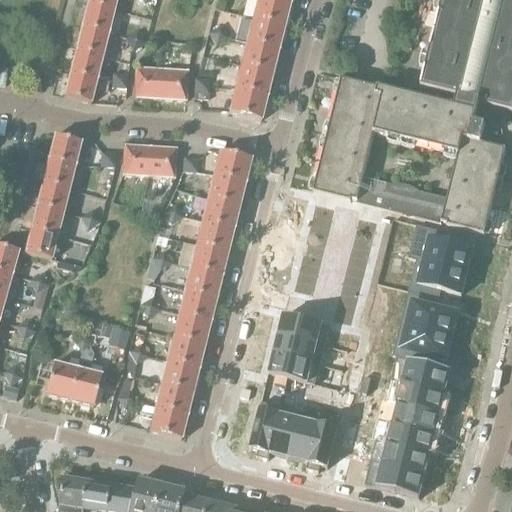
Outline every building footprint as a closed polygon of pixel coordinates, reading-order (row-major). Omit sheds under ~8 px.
[(86,0),(85,6),(112,12),(115,0),(86,0)] [(255,0),(250,21),(283,30),(288,7),(261,0),(255,0)] [(511,112),(511,0),(442,0),(420,90),(424,91),(422,101),(341,81),(312,195),(484,237),(505,151),(497,149),(497,147),(498,144),(498,142),(498,139),(497,137),(497,135),(496,132),(494,130),(493,128),(491,126),(489,125),(487,123),(496,109),(511,112)] [(85,6),(80,29),(106,36),(112,12),(85,6)] [(244,44),(277,53),(283,30),(250,21),(244,44)] [(106,36),(80,29),(74,53),(101,60),(106,36)] [(221,44),(228,41),(220,29),(214,32),(221,44)] [(215,48),(221,44),(214,32),(207,35),(202,59),(212,61),(215,48)] [(123,41),(127,47),(139,40),(136,34),(123,41)] [(139,40),(127,47),(130,53),(143,46),(139,40)] [(271,76),(277,53),(244,44),(239,68),(271,76)] [(74,53),(68,76),(95,83),(101,60),(74,53)] [(233,92),(265,99),(271,76),(239,68),(233,92)] [(132,101),(133,101),(158,103),(160,73),(134,71),(132,101)] [(158,103),(183,105),(184,105),(186,75),(160,73),(158,103)] [(68,76),(62,99),(89,106),(95,83),(68,76)] [(227,115),(260,123),(265,99),(233,92),(227,115)] [(52,138),(46,163),(73,169),(80,145),(52,138)] [(149,149),(123,148),(121,178),(147,180),(149,149)] [(175,151),(149,149),(147,180),(173,181),(175,151)] [(217,154),(211,178),(244,186),(249,162),(217,154)] [(182,160),(181,167),(195,168),(196,161),(182,160)] [(46,163),(41,182),(40,186),(67,193),(73,169),(46,163)] [(181,167),(181,174),(190,175),(195,175),(195,168),(181,167)] [(181,174),(177,183),(182,182),(189,179),(190,175),(181,174)] [(238,209),(243,187),(244,186),(211,178),(206,202),(238,209)] [(40,186),(34,209),(61,217),(67,193),(40,186)] [(200,225),(207,227),(232,232),(238,209),(206,202),(200,225)] [(61,217),(34,209),(28,233),(55,240),(61,217)] [(162,216),(166,222),(178,215),(174,209),(162,216)] [(91,212),(85,216),(93,228),(99,225),(91,212)] [(140,220),(155,224),(156,219),(142,214),(140,220)] [(178,215),(166,222),(170,228),(181,221),(178,215)] [(93,228),(85,216),(79,220),(87,232),(93,228)] [(227,255),(232,233),(232,232),(207,227),(200,225),(194,247),(207,251),(227,255)] [(416,228),(408,260),(416,263),(466,275),(472,251),(452,246),(454,237),(416,228)] [(22,255),(41,260),(50,262),(55,240),(28,233),(22,255)] [(194,247),(188,271),(221,279),(227,255),(207,251),(194,247)] [(0,250),(0,275),(10,279),(17,254),(4,251),(0,250)] [(156,269),(168,260),(163,254),(151,262),(156,269)] [(172,266),(168,260),(156,269),(151,262),(146,281),(155,284),(159,274),(160,275),(172,266)] [(416,263),(408,295),(438,302),(440,293),(460,298),(466,275),(416,263)] [(70,267),(56,264),(54,271),(69,275),(70,267)] [(188,271),(182,294),(207,300),(215,302),(221,279),(188,271)] [(10,279),(0,275),(0,300),(4,302),(10,279)] [(34,280),(40,292),(47,288),(40,276),(34,280)] [(34,280),(27,283),(34,295),(40,292),(34,280)] [(182,294),(176,318),(209,326),(215,302),(207,300),(182,294)] [(408,295),(400,327),(450,339),(456,316),(436,311),(438,302),(408,295)] [(151,302),(139,308),(139,309),(142,315),(155,308),(151,302)] [(158,314),(155,308),(142,315),(146,321),(158,314)] [(176,318),(170,341),(203,349),(209,326),(176,318)] [(282,318),(278,337),(324,349),(329,330),(282,318)] [(15,329),(19,335),(31,329),(27,323),(15,329)] [(91,324),(87,337),(98,339),(101,327),(91,324)] [(400,327),(392,359),(422,366),(424,358),(444,363),(450,339),(400,327)] [(31,329),(19,335),(22,341),(34,335),(31,329)] [(127,334),(113,330),(108,346),(122,350),(127,334)] [(85,335),(79,338),(86,351),(88,350),(92,347),(85,335)] [(278,337),(273,357),(319,368),(324,349),(278,337)] [(79,338),(73,342),(80,354),(86,351),(79,338)] [(170,341),(165,364),(197,373),(203,349),(170,341)] [(133,351),(141,364),(147,360),(139,348),(133,351)] [(78,363),(67,405),(92,411),(101,378),(98,378),(101,369),(90,366),(92,357),(88,350),(86,351),(80,354),(78,363)] [(135,368),(141,364),(133,351),(127,355),(135,368)] [(314,388),(319,368),(273,357),(268,376),(275,378),(314,388)] [(46,391),(44,399),(67,405),(78,363),(69,360),(66,370),(52,366),(52,368),(46,391)] [(396,360),(390,383),(444,397),(449,376),(450,373),(396,360)] [(350,376),(353,364),(345,362),(342,374),(350,376)] [(165,364),(165,365),(159,387),(192,395),(197,373),(165,364)] [(16,384),(22,381),(14,369),(8,372),(16,384)] [(8,372),(2,376),(9,388),(16,384),(8,372)] [(342,374),(339,385),(347,387),(350,376),(342,374)] [(287,381),(275,378),(273,386),(285,389),(287,381)] [(390,383),(384,404),(439,418),(444,397),(390,383)] [(159,387),(153,411),(186,419),(192,395),(159,387)] [(3,401),(15,403),(18,392),(6,389),(3,401)] [(116,401),(120,407),(132,400),(128,394),(116,401)] [(120,407),(123,413),(135,406),(132,400),(120,407)] [(381,403),(376,423),(434,438),(439,418),(384,404),(381,403)] [(267,462),(269,456),(280,410),(261,405),(249,451),(257,453),(256,459),(267,462)] [(269,456),(288,461),(299,415),(280,410),(269,456)] [(147,434),(180,443),(186,419),(153,411),(147,434)] [(319,419),(299,415),(288,461),(307,466),(319,419)] [(319,419),(307,466),(306,472),(317,475),(319,469),(327,471),(338,424),(319,419)] [(376,423),(371,443),(375,444),(429,458),(434,438),(376,423)] [(375,444),(370,465),(424,478),(429,458),(375,444)] [(370,465),(364,488),(418,502),(424,478),(370,465)] [(83,511),(84,511),(83,511),(89,479),(64,475),(58,511),(83,511)] [(106,511),(111,482),(89,479),(83,511),(84,511),(85,511),(106,511)] [(131,511),(137,487),(111,482),(106,511),(131,511)] [(138,482),(137,487),(131,511),(155,511),(162,488),(138,482)] [(180,511),(184,498),(185,494),(162,488),(155,511),(180,511)] [(205,511),(208,504),(184,498),(180,511),(205,511)]
